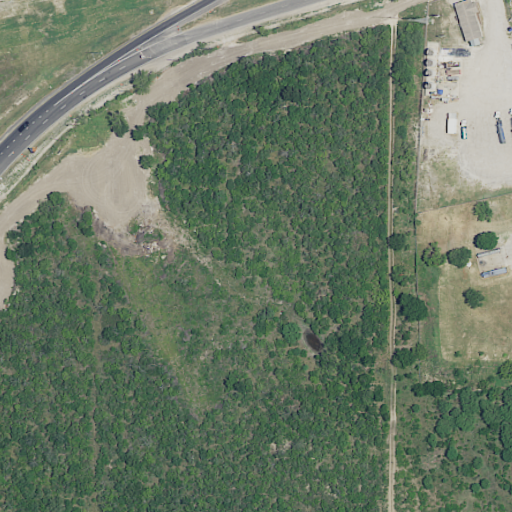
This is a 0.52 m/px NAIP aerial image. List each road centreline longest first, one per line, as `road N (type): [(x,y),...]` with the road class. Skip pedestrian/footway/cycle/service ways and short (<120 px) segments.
road 1 (secondary): [(0,164),(29,133),(117,70),(306,0)]
road 2 (motorway): [(73,99),(211,0)]
